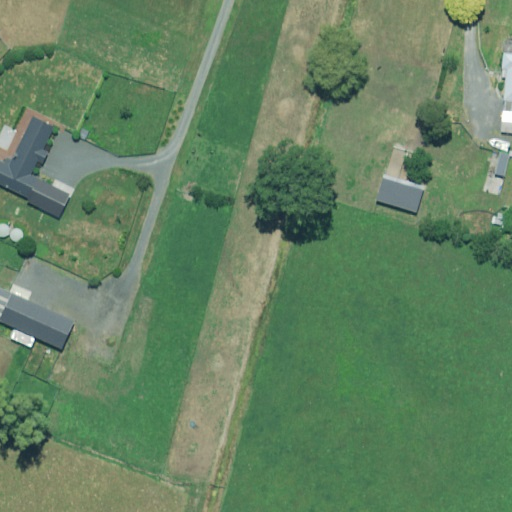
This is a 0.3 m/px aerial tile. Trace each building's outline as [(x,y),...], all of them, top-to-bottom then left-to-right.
[(58,128),(36,118),(14,168),(0,162),(0,184),(35,200),(44,180),(34,176),(40,164),(44,165),(50,152),(48,151),(58,128)] [(511,159),(511,156),(503,154),(499,175),(508,177),(511,159)] [(414,203),(391,196),(387,208),(410,215),(414,203)] [(3,219),(0,224),(0,236),(23,247),(30,233),(3,219)] [(39,294),(48,278),(13,259),(4,274),(39,294)] [(48,278),(39,294),(36,299),(51,308),(63,287),(48,278)] [(95,287),(75,278),(71,287),(91,296),(95,287)]
